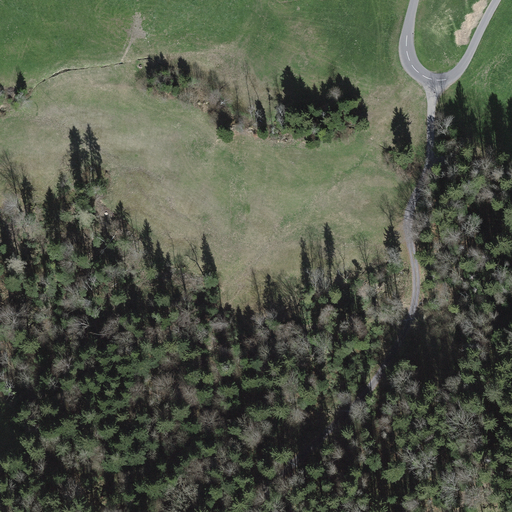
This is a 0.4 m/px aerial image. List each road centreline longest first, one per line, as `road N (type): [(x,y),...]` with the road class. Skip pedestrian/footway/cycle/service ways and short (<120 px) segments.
road 1 (track): [(250,511),(368,392),(409,323),(417,282),(407,216),(429,177),(433,81)]
road 2 (unclassified): [(499,0),(457,72),(433,81),(408,57),(415,0)]
